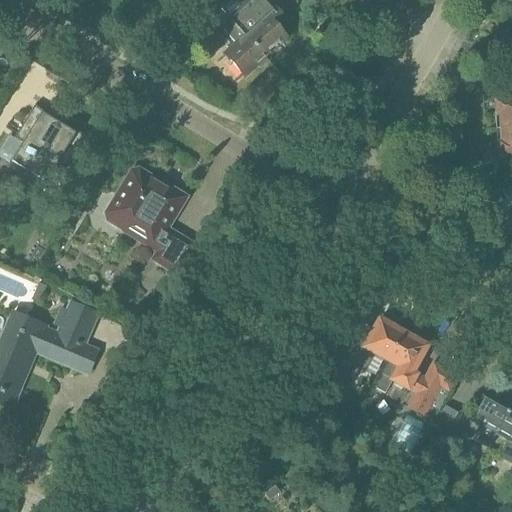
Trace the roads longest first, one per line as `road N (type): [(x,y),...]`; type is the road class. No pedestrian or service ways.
road 1 (residential): [(339,208),(0,1)]
road 2 (residential): [(150,511),(339,208)]
road 3 (residential): [(511,315),(339,208)]
road 4 (residential): [(339,208),(436,33)]
